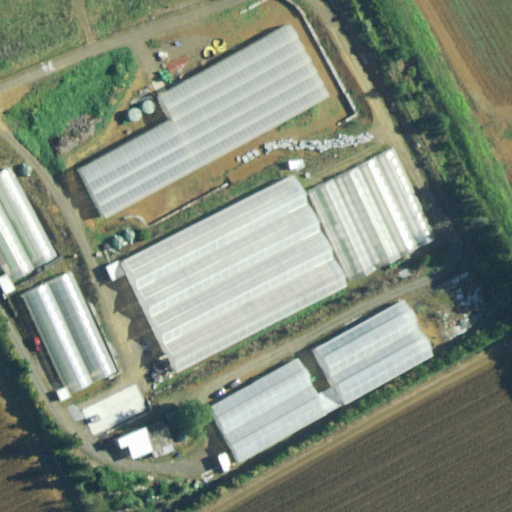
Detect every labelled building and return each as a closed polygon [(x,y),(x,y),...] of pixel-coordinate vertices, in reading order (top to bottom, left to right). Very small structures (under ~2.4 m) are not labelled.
[(58,256),(9,167),(0,172),(0,265),(5,275),(0,277),(0,287),(4,295),(15,290),(10,282),(58,256)] [(401,258),(356,168),(307,192),(352,282),(401,258)] [(346,286),(290,176),(120,263),(176,373),(346,286)] [(120,276),(115,263),(103,268),(109,281),(120,276)] [(70,272),(20,296),(64,385),(55,390),(60,399),(118,371),(70,272)] [(342,404),(343,405),(431,356),(400,301),(312,350),(331,384),(314,394),(295,359),(282,367),(279,362),(253,376),(256,381),(207,408),(237,462),(342,404)] [(173,451),(161,421),(140,429),(152,460),(173,451)] [(136,440),(133,432),(114,440),(118,448),(136,440)]
